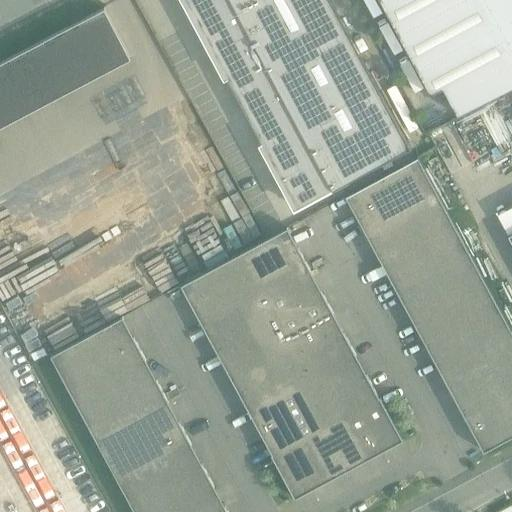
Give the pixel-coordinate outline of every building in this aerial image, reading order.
[(411,146),(332,0),(185,0),(297,207),(411,146)] [(511,0),(379,0),(432,93),(442,88),(457,116),(511,86),(511,0)] [(103,9),(68,27),(76,44),(89,38),(105,68),(125,57),(110,27),(112,26),(103,9)] [(76,44),(68,27),(0,63),(0,127),(127,60),(125,57),(105,68),(89,38),(76,44)] [(440,199),(417,157),(345,196),(357,219),(360,217),(370,237),(440,199)] [(463,241),(440,199),(370,237),(368,238),(374,250),(380,261),(382,260),(393,279),(463,241)] [(287,229),(287,227),(233,256),(257,300),(308,272),(310,271),(298,249),(296,250),(285,230),(287,229)] [(486,284),(463,241),(393,279),(391,280),(403,303),(405,302),(416,321),(486,284)] [(233,256),(180,285),(193,308),(195,306),(205,326),(203,327),(204,329),(257,300),(233,256)] [(333,314),(321,291),(319,292),(308,272),(257,300),(280,342),(331,315),(333,314)] [(509,326),(486,284),(416,321),(413,323),(426,345),(428,344),(439,364),(509,326)] [(257,300),(204,329),(215,350),(218,349),(228,368),(226,369),(227,371),(280,342),(257,300)] [(341,334),(331,315),(280,342),(303,384),(354,357),(356,356),(344,333),(341,334)] [(133,337),(131,339),(121,319),(123,318),(122,316),(49,355),(73,399),(143,361),(146,360),(133,337)] [(511,378),(511,332),(509,326),(439,364),(436,365),(448,388),(451,386),(461,406),(511,378)] [(280,342),(227,371),(238,392),(240,391),(251,410),(249,412),(250,413),(303,384),(280,342)] [(324,425),(341,416),(378,396),(366,375),(364,376),(354,357),(303,384),(324,425)] [(154,381),(143,361),(73,399),(96,442),(166,404),(168,403),(156,380),(154,381)] [(511,436),(511,378),(461,406),(459,407),(471,430),(474,429),(484,448),(481,450),(483,452),(511,436)] [(324,425),(303,384),(250,413),(261,434),(263,433),(273,453),(306,435),(324,425)] [(378,396),(341,416),(363,457),(365,459),(384,449),(383,447),(399,438),(400,441),(402,440),(379,396),(378,396)] [(179,422),(176,423),(166,404),(96,442),(119,484),(189,446),(191,445),(179,422)] [(363,457),(341,416),(324,425),(306,435),(328,476),(330,478),(349,468),(348,466),(363,457)] [(314,487),(312,485),(328,476),(306,435),(273,453),(270,454),(294,498),(314,487)] [(199,465),(189,446),(119,484),(134,511),(167,511),(212,488),(214,487),(202,464),(199,465)] [(222,508),(212,488),(167,511),(227,511),(224,506),(222,508)]
